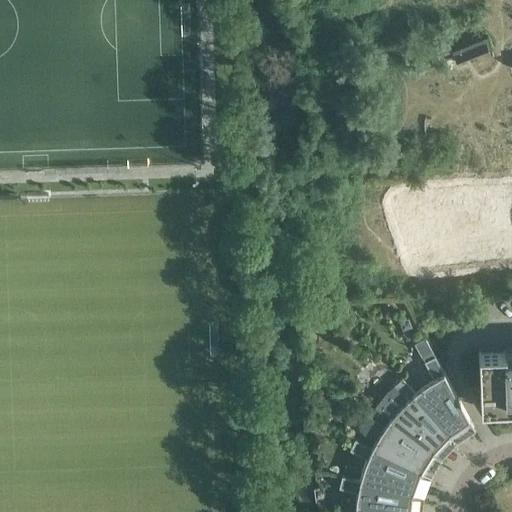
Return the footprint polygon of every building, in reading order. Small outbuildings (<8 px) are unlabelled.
[(487,35),(451,49),(453,54),(457,62),(492,48),(487,35)] [(448,41),(435,46),(440,59),(453,54),(451,49),(448,41)] [(337,328),(342,334),(354,324),(349,318),(337,328)] [(408,318),(400,321),(403,329),(411,326),(408,318)] [(511,350),(479,351),(480,403),(505,402),(505,407),(511,406),(511,350)] [(469,417),(446,374),(435,354),(424,360),(434,376),(428,380),(414,390),(449,431),(469,417)] [(375,404),(390,415),(390,416),(432,449),(449,431),(414,390),(402,376),(393,384),(375,404)] [(390,415),(375,404),(368,414),(360,428),(375,439),(372,445),(371,446),(420,469),(432,449),(390,416),(390,415)] [(371,446),(372,445),(355,438),(350,448),(367,457),(365,462),(360,479),(359,479),(412,492),(420,469),(371,446)] [(356,497),(354,511),(409,511),(412,492),(359,479),(360,479),(342,474),(339,486),(357,490),(356,497)]
